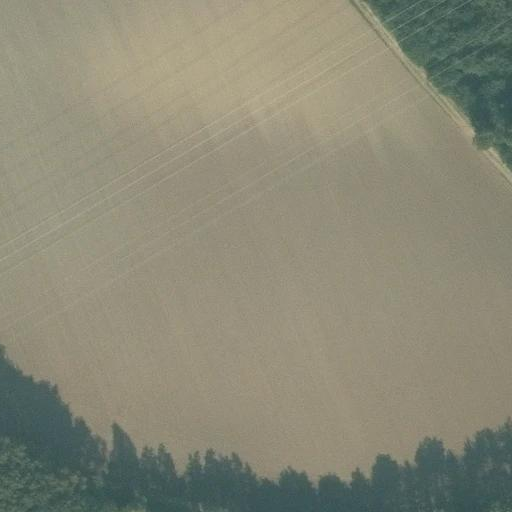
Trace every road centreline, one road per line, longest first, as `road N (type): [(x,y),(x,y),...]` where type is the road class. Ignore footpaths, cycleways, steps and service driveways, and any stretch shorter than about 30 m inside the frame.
road 1 (track): [(0,455),(235,511)]
road 2 (track): [(511,171),(353,0)]
